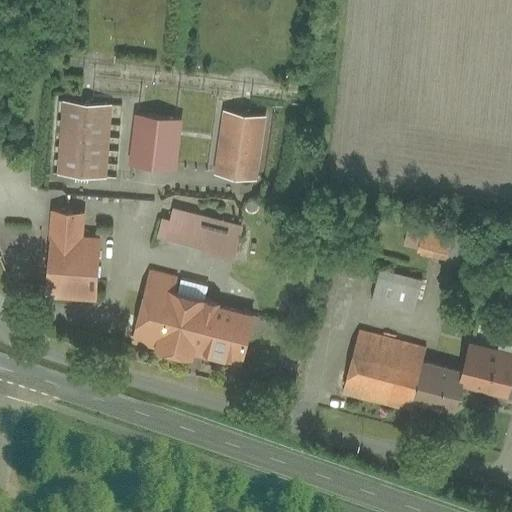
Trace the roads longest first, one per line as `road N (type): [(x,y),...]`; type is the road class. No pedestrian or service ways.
road 1 (residential): [(0,331),(26,348),(511,483)]
road 2 (tertiary): [(5,372),(399,511)]
road 3 (track): [(0,506),(101,494),(158,497),(208,511)]
